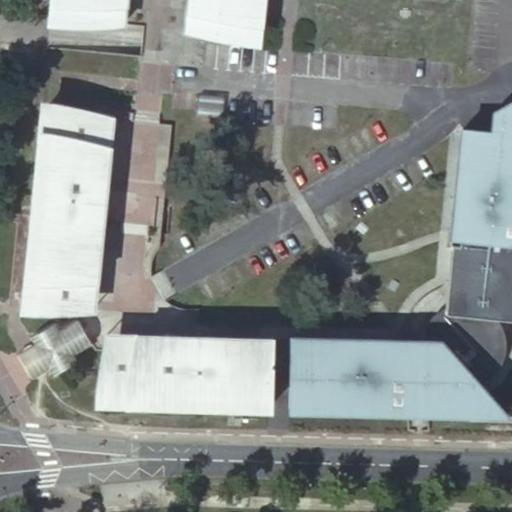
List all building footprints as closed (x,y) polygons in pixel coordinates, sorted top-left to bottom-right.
[(51,0),(49,17),(122,24),(124,0),(51,0)] [(185,0),(183,30),(256,38),(259,0),(185,0)] [(444,345),(478,384),(484,382),(489,379),(493,375),(496,371),(499,366),(502,359),(503,353),(504,348),(503,340),(501,332),(498,327),(494,322),(494,319),(511,320),(511,102),(496,112),(494,134),(464,131),(454,233),(462,234),(461,246),(453,246),(446,314),(441,317),(437,321),(432,327),(430,332),(428,337),(426,344),(444,345)] [(84,276),(94,276),(102,191),(96,191),(98,178),(104,179),(110,118),(40,111),(24,289),(24,293),(26,296),(29,299),(33,300),(38,300),(39,296),(52,297),(51,303),(76,305),(76,299),(82,300),(84,276)] [(450,233),(448,245),(453,246),(461,246),(462,234),(454,233),(450,233)] [(76,305),(91,307),(94,276),(84,276),(82,300),(76,299),(76,305)] [(22,303),(51,303),(52,297),(39,296),(38,300),(33,300),(29,299),(26,296),(24,293),(24,289),(22,303)] [(36,344),(18,354),(25,366),(32,378),(49,368),(53,375),(77,361),(73,354),(101,338),(95,327),(87,314),(59,330),(56,324),(32,338),(36,344)] [(134,344),(134,336),(104,334),(104,350),(110,350),(110,343),(134,344)] [(176,407),(267,409),(268,339),(178,337),(178,343),(165,342),(165,336),(134,336),(134,344),(110,343),(110,350),(104,350),(103,374),(108,374),(107,393),(108,397),(111,402),(118,404),(133,405),(134,403),(140,403),(140,406),(149,407),(154,404),(164,405),(164,404),(176,404),(176,407)] [(394,343),(394,351),(406,351),(406,343),(406,339),(394,338),(394,343)] [(505,415),(478,384),(444,345),(426,344),(406,343),(406,351),(394,351),(394,343),(291,340),(289,409),(505,415)] [(108,374),(103,374),(102,404),(140,406),(140,403),(134,403),(133,405),(118,404),(111,402),(108,397),(107,393),(108,374)]
